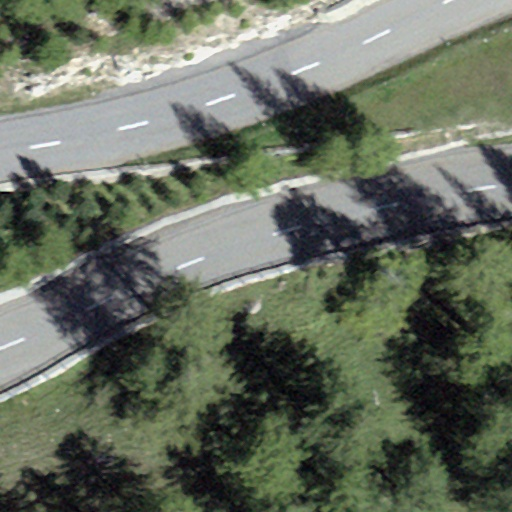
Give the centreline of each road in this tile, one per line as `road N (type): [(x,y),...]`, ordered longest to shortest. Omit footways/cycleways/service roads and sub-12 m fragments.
road 1 (secondary): [(511,182),(271,235),(0,348)]
road 2 (secondary): [(0,151),(119,131),(215,102),(447,0)]
